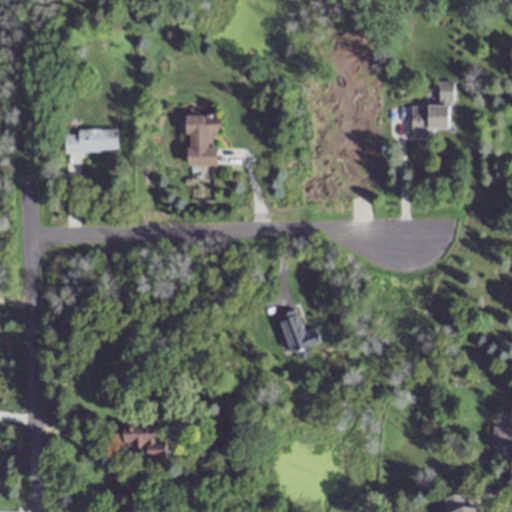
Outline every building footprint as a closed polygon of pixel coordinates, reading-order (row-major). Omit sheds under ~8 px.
[(411,105),(411,132),(452,133),(453,82),(438,81),(437,105),(411,105)] [(217,147),(211,147),(212,133),(218,133),(218,117),(187,116),(186,166),(216,167),(217,147)] [(117,152),(117,130),(64,130),(64,152),(117,152)] [(289,354),(320,343),(315,328),(303,332),(296,311),(276,317),(289,354)] [(148,461),(167,460),(167,442),(155,443),(155,427),(123,428),(124,448),(147,447),(148,461)] [(511,428),(492,428),(492,447),(511,447),(511,428)] [(443,496),(444,511),(484,511),(483,507),(479,507),(477,492),(443,496)]
